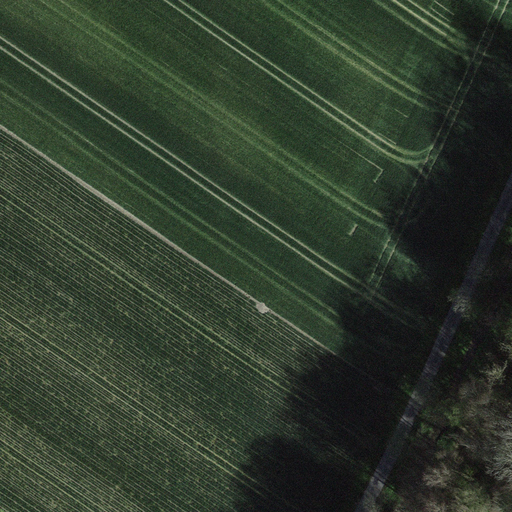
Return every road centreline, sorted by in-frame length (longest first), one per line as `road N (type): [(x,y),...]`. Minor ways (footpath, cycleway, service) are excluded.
road 1 (track): [(337,511),(511,167)]
road 2 (track): [(408,511),(511,303)]
